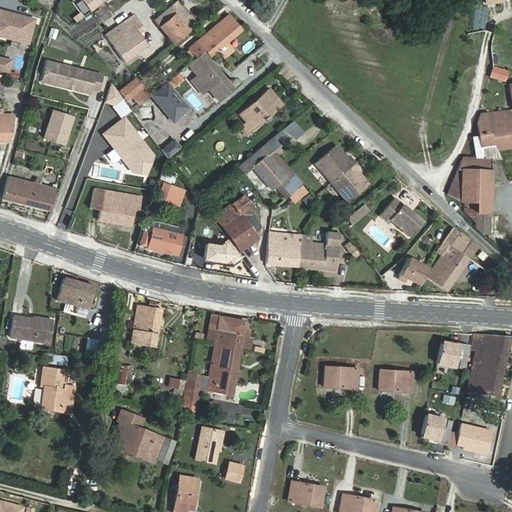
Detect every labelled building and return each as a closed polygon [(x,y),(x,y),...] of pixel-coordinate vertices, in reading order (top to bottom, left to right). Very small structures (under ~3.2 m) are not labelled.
[(82,0),(91,11),(106,0),(82,0)] [(192,16),(190,17),(178,2),(155,20),(173,42),(195,24),(194,23),(196,21),(192,16)] [(111,15),(104,6),(96,13),(102,21),(111,15)] [(34,20),(0,10),(0,36),(28,44),(34,20)] [(138,34),(144,30),(133,15),(107,34),(125,61),(146,46),(138,34)] [(211,56),(241,30),(228,15),(186,51),(193,59),(194,58),(195,59),(206,50),(210,55),(211,56)] [(215,83),(224,76),(207,57),(210,55),(206,50),(195,59),(189,64),(198,75),(209,88),(215,83)] [(11,60),(0,58),(0,71),(9,73),(11,60)] [(47,62),(44,76),(54,78),(52,86),(90,95),(92,91),(99,92),(103,76),(47,62)] [(503,79),(505,70),(493,67),(490,76),(503,79)] [(254,69),(241,80),(248,88),(261,78),(254,69)] [(209,88),(198,75),(192,81),(202,93),(209,88)] [(54,78),(44,76),(42,83),(52,86),(54,78)] [(137,104),(148,95),(134,77),(118,91),(122,98),(125,101),(130,97),(137,104)] [(113,105),(122,98),(118,91),(111,82),(105,101),(113,105)] [(246,135),(282,104),(269,89),(239,115),(246,122),(240,128),(246,135)] [(167,123),(176,134),(195,118),(186,107),(167,123)] [(511,142),(511,109),(481,113),(476,123),(479,136),(473,137),(476,158),(482,158),(481,147),(511,142)] [(53,110),(44,138),(64,145),(73,117),(53,110)] [(14,126),(14,114),(0,114),(0,141),(11,142),(14,126)] [(103,134),(133,172),(145,174),(152,156),(124,119),(103,134)] [(302,183),(288,167),(274,151),(300,129),(292,121),(238,167),(244,175),(252,168),(271,191),(275,188),(284,199),(288,196),(302,183)] [(335,145),(314,163),(330,182),(346,202),(367,184),(357,171),(359,170),(353,163),(348,156),(346,158),(335,145)] [(463,157),(447,194),(459,201),(464,202),(476,202),(476,223),(475,228),(482,235),(489,234),(492,176),(495,176),(496,175),(497,171),(497,168),(496,164),(492,158),(482,158),(476,158),(463,157)] [(37,179),(36,183),(9,176),(3,199),(50,211),(56,188),(40,184),(42,180),(37,179)] [(294,204),(309,191),(302,183),(288,196),(294,204)] [(163,184),(159,195),(178,202),(182,191),(169,186),(163,184)] [(134,194),(134,195),(94,188),(91,209),(100,210),(99,219),(132,224),(134,208),(139,209),(142,195),(134,194)] [(253,232),(261,227),(247,208),(251,205),(243,195),(215,216),(241,251),(257,238),(253,232)] [(422,222),(394,198),(379,217),(387,223),(389,220),(409,237),(422,222)] [(476,223),(476,202),(464,202),(464,211),(476,223)] [(366,208),(362,204),(345,218),(350,225),(362,215),(360,213),(366,208)] [(177,256),(183,233),(159,227),(160,221),(153,220),(150,233),(142,231),(139,245),(146,247),(146,248),(177,256)] [(446,291),(478,245),(459,231),(453,228),(436,252),(441,256),(426,277),(446,291)] [(301,252),(302,241),(280,239),(280,232),(268,231),(266,263),(298,266),(298,252),(301,252)] [(335,271),(340,233),(327,232),(326,243),(302,241),(301,252),(298,252),(298,266),(298,267),(335,271)] [(227,239),(220,247),(206,244),(204,258),(205,259),(224,262),(229,258),(233,263),(241,257),(227,239)] [(352,246),(348,249),(354,257),(358,253),(352,246)] [(407,278),(419,284),(428,267),(408,257),(398,278),(405,282),(407,278)] [(64,277),(57,301),(88,309),(95,286),(64,277)] [(156,348),(162,309),(137,305),(130,344),(156,348)] [(249,322),(212,315),(208,339),(216,340),(209,379),(203,378),(201,390),(234,396),(243,349),(255,351),(257,338),(251,337),(252,330),(248,329),(249,322)] [(32,320),(14,317),(11,338),(49,344),(53,321),(33,318),(32,320)] [(498,397),(511,336),(491,335),(491,337),(474,334),(470,350),(475,350),(466,391),(473,393),(473,391),(498,397)] [(94,352),(96,339),(89,338),(87,351),(94,352)] [(459,346),(441,342),(436,364),(458,369),(460,360),(456,359),(459,346)] [(464,370),(469,349),(459,347),(456,359),(460,360),(458,369),(464,370)] [(68,357),(45,355),(44,363),(67,365),(68,357)] [(118,366),(117,390),(129,391),(131,367),(118,366)] [(357,389),(358,369),(325,367),(324,386),(357,389)] [(41,387),(44,387),(41,409),(71,413),(72,400),(64,399),(64,390),(65,386),(67,371),(44,368),(41,387)] [(412,392),(412,372),(380,370),(379,390),(412,392)] [(203,378),(187,374),(182,409),(196,411),(201,390),(203,378)] [(183,389),(185,381),(174,379),(172,387),(183,389)] [(74,387),(65,386),(64,390),(64,399),(72,400),(74,387)] [(444,394),(442,403),(454,405),(456,397),(444,394)] [(114,437),(122,440),(119,449),(144,459),(147,450),(169,459),(175,442),(153,434),(139,429),(143,419),(123,412),(114,437)] [(447,419),(425,415),(421,436),(438,440),(441,427),(445,428),(447,419)] [(441,427),(439,439),(447,441),(452,420),(447,419),(445,428),(441,427)] [(222,430),(202,426),(195,460),(215,464),(222,430)] [(467,436),(449,432),(446,446),(464,450),(467,436)] [(238,482),(242,467),(228,464),(224,479),(238,482)] [(66,497),(75,498),(80,474),(71,473),(66,497)] [(198,479),(180,476),(173,511),(187,511),(187,509),(193,510),(198,479)] [(321,507),(324,487),(291,481),(288,501),(321,507)] [(372,511),(375,500),(342,494),(339,511),(372,511)] [(0,501),(0,511),(21,511),(22,508),(0,501)]
